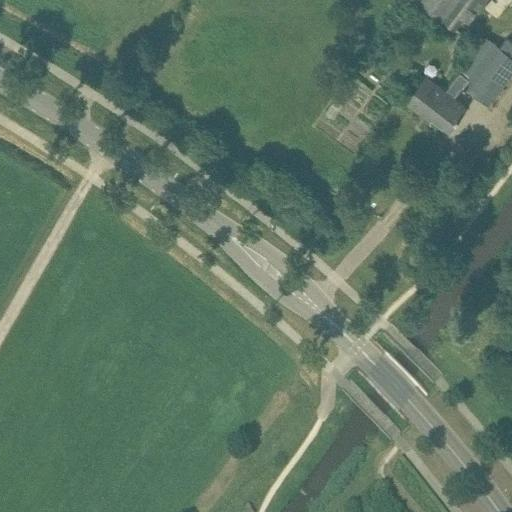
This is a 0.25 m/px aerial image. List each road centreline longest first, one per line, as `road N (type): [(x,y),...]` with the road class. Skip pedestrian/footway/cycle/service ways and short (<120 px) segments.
road 1 (tertiary): [(228,235),(111,147),(0,84)]
road 2 (tertiary): [(498,511),(346,337)]
road 3 (track): [(0,335),(111,147)]
road 4 (tertiary): [(346,337),(291,271),(248,239),(228,235)]
road 5 (tertiary): [(228,235),(271,289),(327,332),(346,337)]
